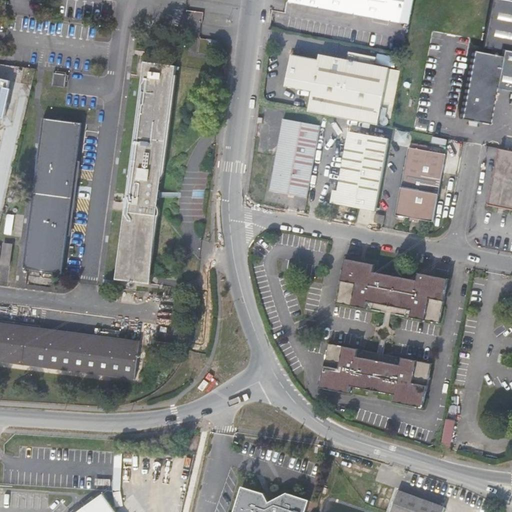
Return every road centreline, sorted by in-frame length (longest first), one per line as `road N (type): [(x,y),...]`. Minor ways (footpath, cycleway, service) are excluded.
road 1 (unknown): [(442,345),(431,411),(313,393),(270,261),(282,249),(330,259)]
road 2 (unclassified): [(226,209),(511,266)]
road 3 (unclassified): [(0,415),(173,416),(273,374)]
road 4 (tertiary): [(273,374),(308,416),(338,434),(511,487)]
road 5 (unknown): [(497,263),(465,412),(475,434),(511,442)]
road 6 (tertiary): [(253,0),(226,209)]
road 7 (tertiary): [(226,209),(245,309),(273,374)]
road 8 (unknown): [(252,10),(398,32)]
